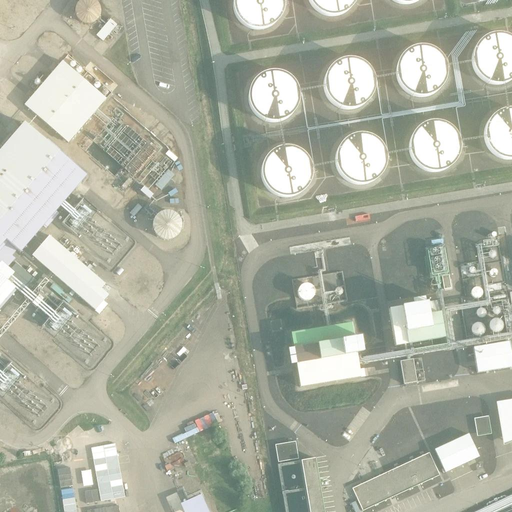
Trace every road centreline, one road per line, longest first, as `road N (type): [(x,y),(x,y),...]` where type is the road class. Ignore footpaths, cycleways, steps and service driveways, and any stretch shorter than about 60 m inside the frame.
road 1 (unknown): [(130,0),(143,80),(170,106),(163,0)]
road 2 (unknown): [(392,401),(400,361),(380,228)]
